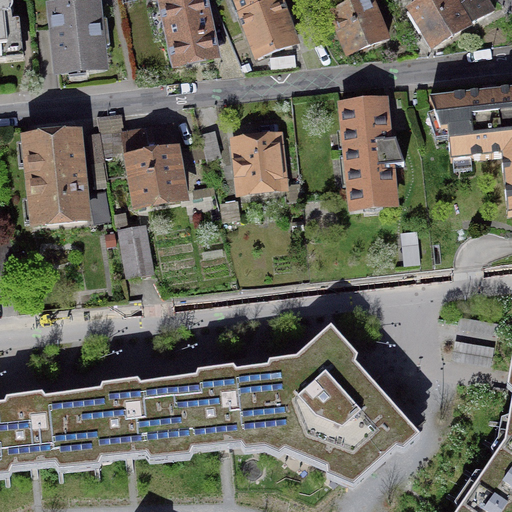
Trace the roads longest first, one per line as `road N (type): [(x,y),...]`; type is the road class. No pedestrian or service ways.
road 1 (residential): [(511,278),(0,333)]
road 2 (residential): [(105,103),(511,60)]
